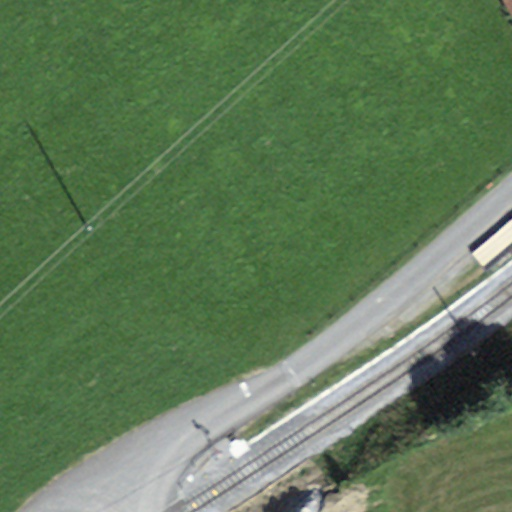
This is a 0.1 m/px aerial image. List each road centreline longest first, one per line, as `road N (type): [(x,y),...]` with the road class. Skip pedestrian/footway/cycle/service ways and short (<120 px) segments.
road 1 (residential): [(511,194),(386,302),(218,427)]
road 2 (residential): [(218,427),(67,511)]
